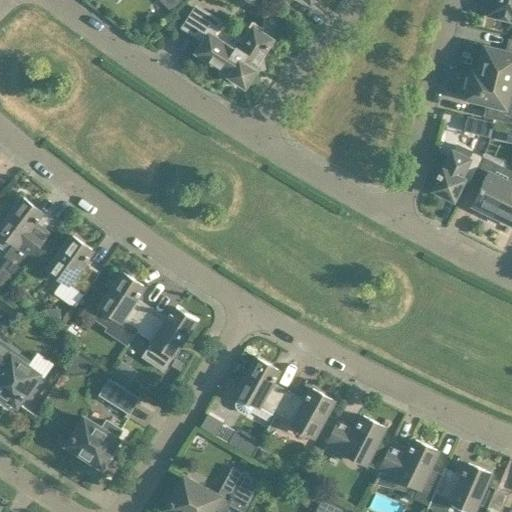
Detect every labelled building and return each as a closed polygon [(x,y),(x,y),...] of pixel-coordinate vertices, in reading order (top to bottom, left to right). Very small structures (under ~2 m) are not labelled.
[(511,19),(511,0),(486,0),(486,5),(488,9),(487,13),(511,19)] [(271,40),(254,28),(240,49),(237,47),(235,50),(211,35),(219,22),(197,7),(185,26),(205,40),(198,51),(218,65),(221,77),(231,75),(238,80),(245,84),(254,70),(264,68),(261,55),(267,47),(268,48),(270,45),(268,44),(271,40)] [(511,39),(510,39),(507,52),(485,47),(484,53),(480,52),(475,71),(475,72),(511,80),(511,39)] [(511,81),(511,80),(475,72),(475,71),(473,71),(472,76),(470,75),(466,90),(468,91),(467,97),(488,102),(485,115),(511,121),(511,98),(508,98),(511,81)] [(490,137),(494,122),(468,116),(465,131),(490,137)] [(462,181),(469,184),(471,180),(482,157),(472,152),(468,158),(453,151),(442,172),(439,171),(437,174),(441,176),(435,188),(439,190),(437,193),(449,199),(450,196),(454,198),(462,181)] [(511,171),(482,157),(471,180),(482,186),(473,204),(480,207),(478,210),(493,217),(510,183),(511,179),(511,171)] [(511,183),(510,183),(493,217),(508,224),(509,221),(511,222),(511,183)] [(18,276),(49,234),(47,235),(33,224),(35,220),(37,221),(39,218),(38,217),(42,211),(23,197),(0,227),(0,231),(14,242),(4,256),(12,262),(8,268),(18,276)] [(84,294),(100,272),(99,271),(98,273),(83,262),(86,258),(87,259),(89,256),(88,255),(92,249),(73,235),(48,269),(84,294)] [(138,329),(151,309),(135,298),(137,294),(138,295),(141,292),(140,291),(143,285),(123,272),(100,307),(115,317),(108,328),(106,330),(128,344),(138,329)] [(163,369),(196,320),(176,307),(172,313),(171,312),(169,315),(170,316),(167,320),(151,309),(138,329),(152,338),(150,341),(151,341),(142,355),(163,369)] [(17,405),(39,374),(25,364),(27,362),(0,342),(0,396),(7,402),(12,401),(17,405)] [(278,369),(257,358),(237,394),(240,396),(236,403),(236,406),(238,409),(245,413),(248,413),(251,411),(255,404),(275,415),(288,392),(271,383),(273,379),(274,379),(276,376),(275,375),(278,369)] [(138,398),(121,387),(108,379),(100,393),(129,412),(138,398)] [(305,402),(288,392),(275,415),(313,436),(333,399),(312,388),(309,394),(308,393),(306,397),(307,397),(305,402)] [(340,419),(339,418),(327,443),(366,463),(384,426),(363,415),(360,421),(359,421),(357,424),(358,425),(356,429),(339,420),(340,419)] [(121,430),(107,420),(102,428),(85,417),(68,445),(72,447),(73,451),(79,456),(84,455),(102,466),(119,439),(116,437),(121,430)] [(428,468),(437,450),(415,439),(412,446),(411,445),(409,449),(411,449),(409,453),(392,445),(393,444),(392,443),(380,468),(381,469),(375,483),(406,490),(409,482),(433,494),(433,493),(441,475),(428,468)] [(482,490),(490,472),(468,462),(465,469),(464,468),(462,472),(463,472),(462,477),(445,469),(446,468),(445,467),(441,475),(433,493),(474,510),(482,490)] [(243,510),(259,482),(242,473),(232,493),(222,488),(218,496),(184,477),(178,488),(173,488),(168,490),(166,495),(167,500),(170,504),(168,507),(176,511),(210,511),(214,506),(225,511),(230,503),(243,510)] [(496,489),(485,511),(500,511),(508,495),(496,489)] [(340,511),(342,508),(323,498),(316,511),(340,511)]
